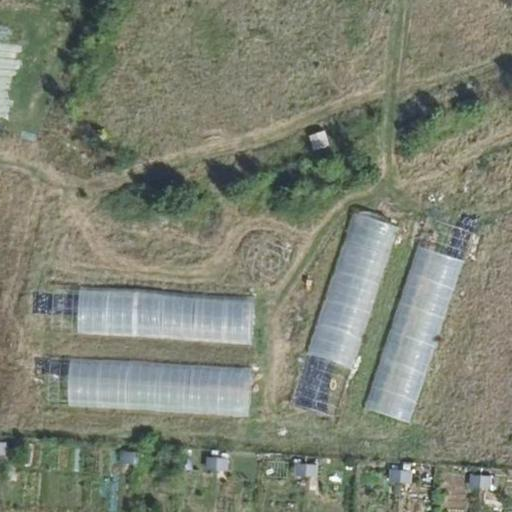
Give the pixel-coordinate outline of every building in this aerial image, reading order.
[(311,135),(315,150),(331,146),(327,130),(311,135)] [(339,418),(396,224),(351,211),(301,381),(314,385),(307,408),(339,418)] [(240,240),(254,280),(286,269),(273,230),(240,240)] [(365,409),(412,424),(463,259),(416,244),(365,409)] [(80,287),(78,336),(253,345),(255,295),(80,287)] [(61,408),(251,416),(253,367),(63,359),(61,408)] [(130,448),(128,459),(147,460),(148,450),(130,448)] [(207,455),(207,465),(227,467),(227,456),(207,455)] [(300,461),(300,472),(319,473),(320,463),(300,461)] [(396,468),(395,478),(414,479),(414,468),(396,468)] [(476,473),(475,483),(494,485),(494,474),(476,473)]
